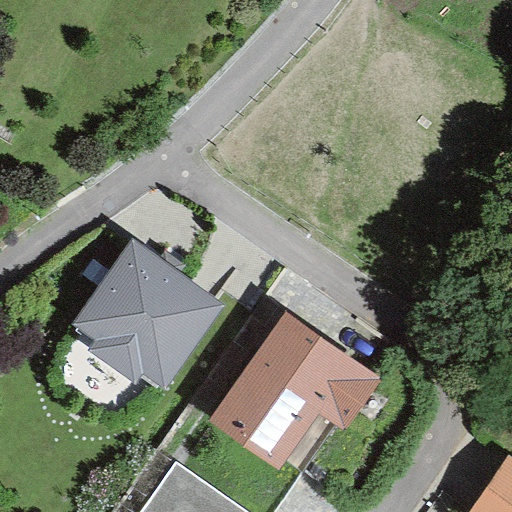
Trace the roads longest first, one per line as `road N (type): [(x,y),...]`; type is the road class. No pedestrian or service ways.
road 1 (residential): [(457,369),(440,336),(346,267),(165,157)]
road 2 (residential): [(165,157),(318,0)]
road 3 (residential): [(0,301),(165,157)]
